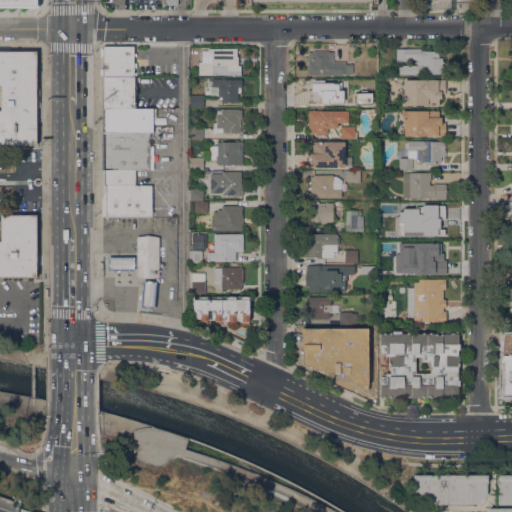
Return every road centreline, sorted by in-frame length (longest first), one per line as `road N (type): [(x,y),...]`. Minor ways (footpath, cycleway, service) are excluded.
road 1 (residential): [(511,26),(71,27)]
road 2 (residential): [(478,437),(479,26)]
road 3 (residential): [(270,384),(275,27)]
road 4 (secondary): [(415,435),(347,422),(270,384)]
road 5 (primary): [(71,235),(71,103)]
